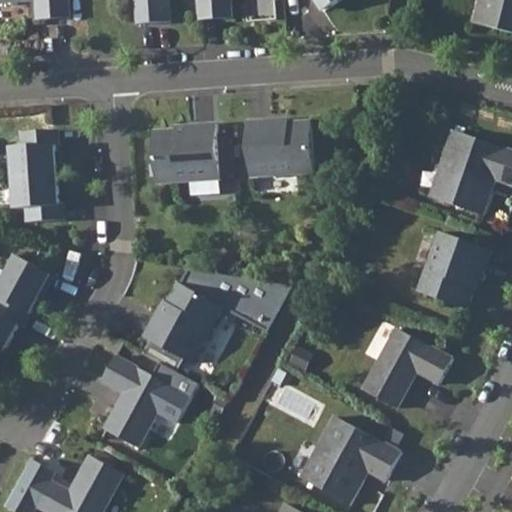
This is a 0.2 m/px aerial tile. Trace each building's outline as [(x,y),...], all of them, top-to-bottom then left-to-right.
[(0,0),(0,3),(36,0),(38,21),(71,19),(69,0),(0,0)] [(169,0),(136,0),(138,25),(171,23),(169,0)] [(199,0),(201,21),(233,19),(231,0),(199,0)] [(314,0),(323,12),(339,0),(314,0)] [(489,0),(481,0),(475,24),(483,26),(489,0)] [(511,0),(489,0),(483,26),(511,32),(511,0)] [(272,116),(247,117),(251,173),(315,169),(311,117),(287,119),(273,119),(272,116)] [(177,126),(154,128),(157,179),(221,175),(217,120),(192,122),(192,125),(177,126)] [(511,145),(457,127),(443,166),(450,168),(440,200),(484,216),(499,176),(511,180),(511,145)] [(59,131),(22,133),(23,147),(13,148),(15,179),(57,176),(55,146),(60,145),(59,131)] [(450,168),(443,166),(432,197),(440,200),(450,168)] [(57,176),(15,179),(17,210),(28,209),(29,223),(65,221),(64,206),(59,206),(57,176)] [(484,274),(492,250),(440,232),(419,292),(468,310),(476,287),(481,273),(484,274)] [(51,277),(17,259),(0,290),(0,300),(30,317),(38,302),(51,277)] [(484,274),(481,273),(476,287),(479,289),(484,274)] [(55,279),(51,277),(38,302),(42,304),(55,279)] [(167,304),(160,317),(157,315),(145,338),(193,364),(224,308),(179,283),(167,304)] [(30,317),(0,300),(0,351),(5,354),(19,328),(23,330),(30,317)] [(164,303),(157,315),(160,317),(167,304),(164,303)] [(398,328),(365,390),(398,409),(418,372),(440,384),(454,359),(398,328)] [(173,388),(117,357),(103,381),(125,394),(105,430),(139,448),(173,388)] [(336,416),(319,449),(325,452),(309,481),(351,504),(369,471),(387,481),(402,453),(336,416)] [(319,449),(302,478),(309,481),(325,452),(319,449)] [(31,457),(3,505),(15,511),(32,511),(36,509),(41,511),(104,511),(125,475),(91,456),(71,493),(50,481),(54,470),(31,457)]
